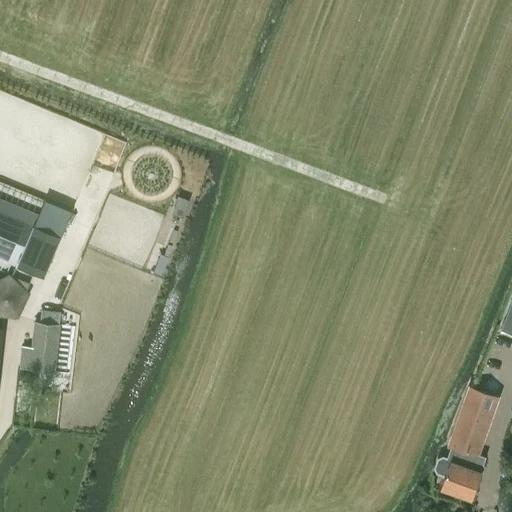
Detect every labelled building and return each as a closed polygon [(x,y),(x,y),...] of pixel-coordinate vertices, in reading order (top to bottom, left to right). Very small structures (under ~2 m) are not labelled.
[(183,218),(190,200),(178,196),(172,213),(183,218)] [(44,199),(33,225),(59,236),(70,210),(44,199)] [(0,211),(0,256),(17,264),(43,275),(59,236),(33,225),(0,211)] [(160,253),(153,272),(161,275),(178,231),(174,229),(164,254),(160,253)] [(8,278),(0,282),(0,313),(16,315),(26,294),(8,278)] [(42,322),(35,321),(32,347),(22,346),(20,368),(49,371),(54,371),(60,324),(59,324),(61,311),(43,309),(42,322)] [(439,457),(436,465),(438,470),(446,472),(441,486),(472,497),(482,471),(481,471),(486,457),(475,453),(485,424),(495,396),(483,391),(473,387),(462,415),(452,445),(448,455),(444,454),(439,457)]
